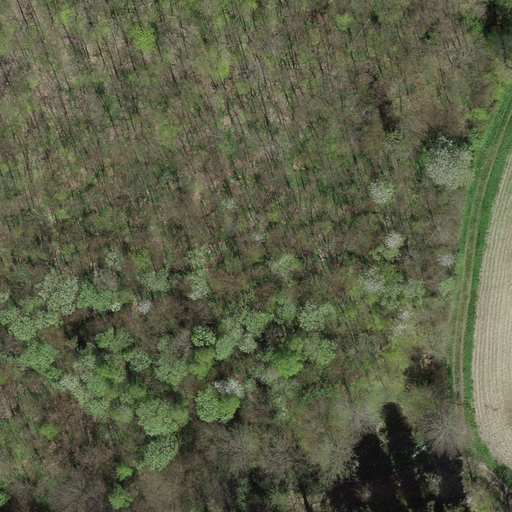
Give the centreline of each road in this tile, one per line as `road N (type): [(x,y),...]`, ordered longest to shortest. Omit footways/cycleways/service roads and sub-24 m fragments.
road 1 (track): [(469,465),(486,189),(511,123)]
road 2 (track): [(511,504),(469,465),(321,505)]
